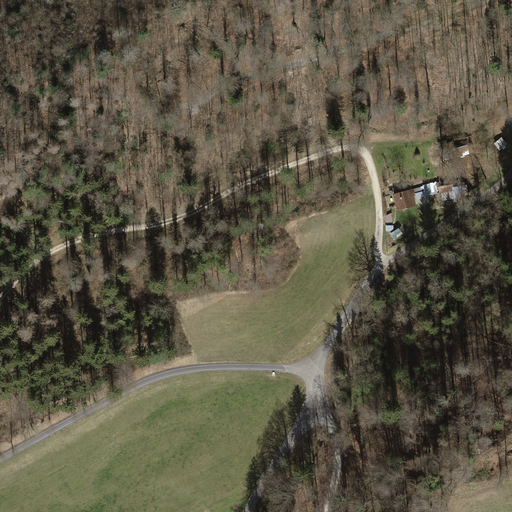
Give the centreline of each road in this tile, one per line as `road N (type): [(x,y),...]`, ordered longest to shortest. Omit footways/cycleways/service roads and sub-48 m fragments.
road 1 (track): [(383,264),(373,172),(368,156),(350,147),(245,183),(188,214),(69,243),(0,297)]
road 2 (track): [(0,457),(166,373),(260,366),(302,371),(315,382)]
road 3 (track): [(481,0),(241,77),(188,104)]
road 4 (track): [(383,264),(511,172)]
road 5 (residential): [(248,511),(315,382)]
road 6 (track): [(315,382),(332,336),(383,264)]
road 7 (track): [(315,382),(338,455),(327,511)]
